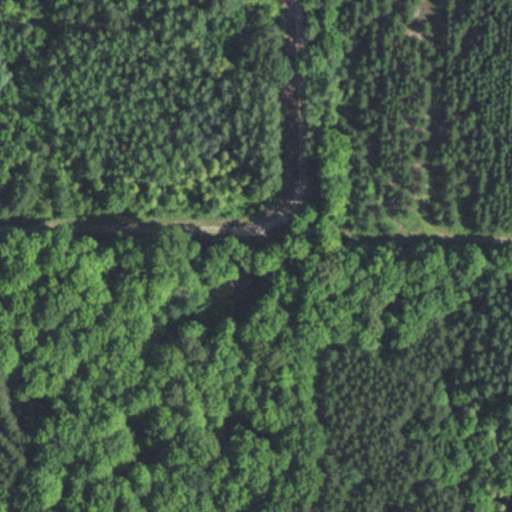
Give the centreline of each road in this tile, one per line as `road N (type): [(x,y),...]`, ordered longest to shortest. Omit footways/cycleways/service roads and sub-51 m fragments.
road 1 (track): [(292,199),(246,233),(0,222)]
road 2 (track): [(292,199),(295,0)]
